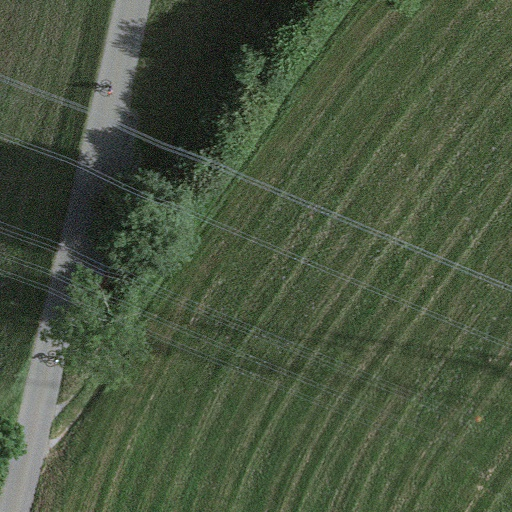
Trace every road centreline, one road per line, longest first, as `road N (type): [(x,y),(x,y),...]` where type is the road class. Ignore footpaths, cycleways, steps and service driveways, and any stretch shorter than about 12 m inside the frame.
road 1 (track): [(36,440),(79,403),(357,0)]
road 2 (tertiary): [(140,0),(19,511)]
